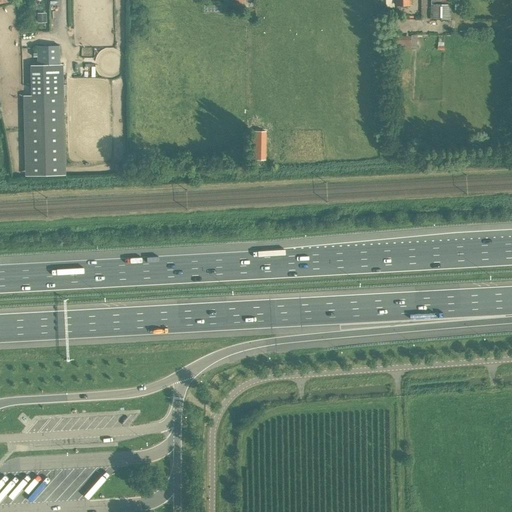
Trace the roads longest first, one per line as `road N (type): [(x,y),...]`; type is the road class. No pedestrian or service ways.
road 1 (motorway): [(0,328),(511,300)]
road 2 (motorway): [(511,251),(0,278)]
road 3 (unclassified): [(511,359),(247,384),(218,415),(212,438),(214,511)]
road 4 (motorway): [(182,377),(219,354),(511,305)]
